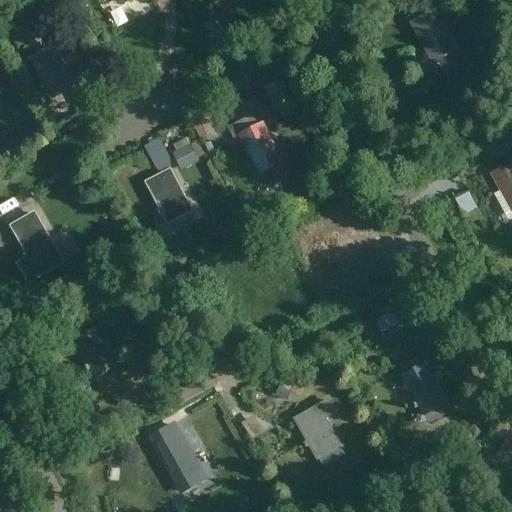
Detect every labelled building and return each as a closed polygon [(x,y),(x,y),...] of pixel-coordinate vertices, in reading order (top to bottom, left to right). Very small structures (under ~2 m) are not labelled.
[(435,64),(457,51),(435,12),(413,25),(435,64)] [(53,100),(75,88),(54,49),(31,61),(45,86),(41,89),(44,94),(49,91),(53,100)] [(261,175),(283,164),(263,126),(259,128),(254,118),(229,131),(234,141),(242,137),(261,175)] [(182,155),(187,170),(205,164),(200,149),(182,155)] [(511,167),(495,177),(511,208),(511,167)] [(170,224),(192,212),(171,173),(148,185),(161,210),(157,213),(160,218),(165,215),(170,224)] [(459,199),(469,220),(486,212),(476,191),(459,199)] [(48,260),(57,254),(35,215),(13,228),(28,253),(23,256),(26,260),(19,264),(29,283),(53,270),(48,260)] [(99,379),(120,367),(98,328),(77,340),(91,366),(87,368),(90,373),(94,370),(99,379)] [(425,416),(447,404),(426,366),(422,368),(417,359),(398,369),(403,378),(417,403),(413,405),(416,410),(421,407),(425,416)] [(186,413),(223,395),(214,376),(177,394),(186,413)] [(319,460),(341,447),(326,421),(336,415),(330,405),(320,411),(318,408),(296,421),(307,441),(304,443),(307,449),(311,446),(319,460)] [(174,428),(153,440),(183,494),(204,482),(174,428)]
